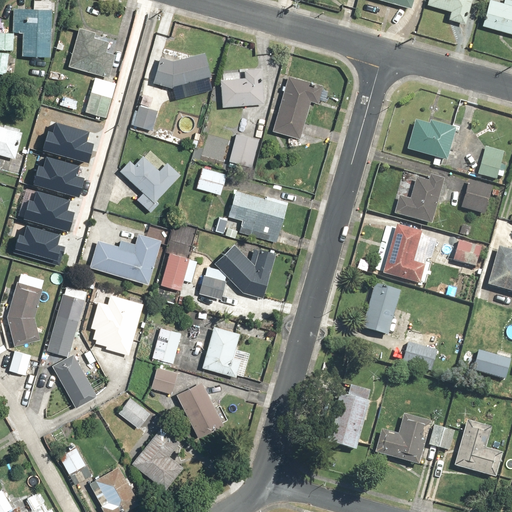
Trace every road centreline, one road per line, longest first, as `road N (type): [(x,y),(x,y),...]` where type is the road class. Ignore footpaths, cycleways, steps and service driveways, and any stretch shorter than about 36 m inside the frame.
road 1 (residential): [(383,55),(265,482)]
road 2 (tertiary): [(201,0),(383,55)]
road 3 (tertiary): [(383,55),(511,91)]
